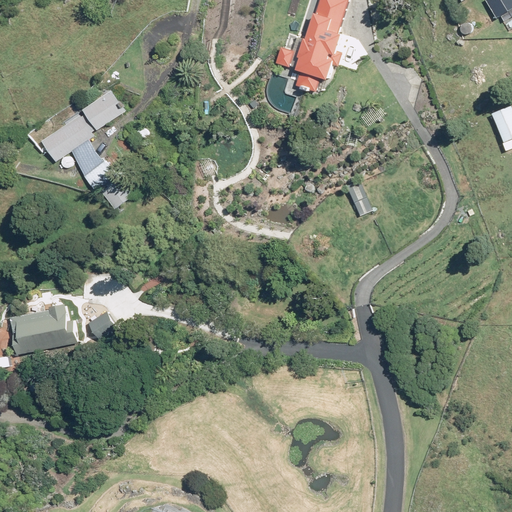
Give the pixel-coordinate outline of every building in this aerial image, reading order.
[(354,0),(325,0),(314,39),(301,35),(296,49),(287,47),(282,63),(306,71),(301,85),(322,92),(326,77),(337,80),(342,63),(346,64),(349,53),(346,52),(351,33),(345,32),(354,0)] [(511,0),(466,0),(467,1),(468,0),(490,0),(490,1),(503,22),(511,16),(511,0)] [(41,141),(54,162),(71,151),(93,185),(110,174),(88,139),(94,135),(92,132),(123,112),(110,93),(81,112),(82,114),(41,141)] [(511,108),(498,114),(510,142),(511,141),(511,108)] [(364,181),(353,185),(364,216),(376,211),(364,181)] [(8,319),(14,355),(76,344),(72,322),(65,323),(62,304),(48,307),(49,311),(8,319)] [(93,323),(106,341),(128,326),(114,307),(93,323)]
